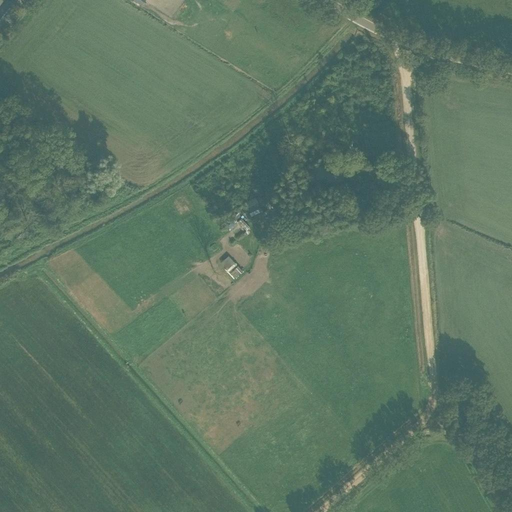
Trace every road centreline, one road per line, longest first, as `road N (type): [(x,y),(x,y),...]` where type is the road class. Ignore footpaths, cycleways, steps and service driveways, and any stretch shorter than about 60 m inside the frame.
road 1 (track): [(395,37),(410,111),(431,360),(424,418)]
road 2 (unclassified): [(511,69),(395,37),(325,0)]
road 3 (track): [(424,418),(319,511)]
road 4 (track): [(424,418),(449,425),(476,407),(511,474)]
